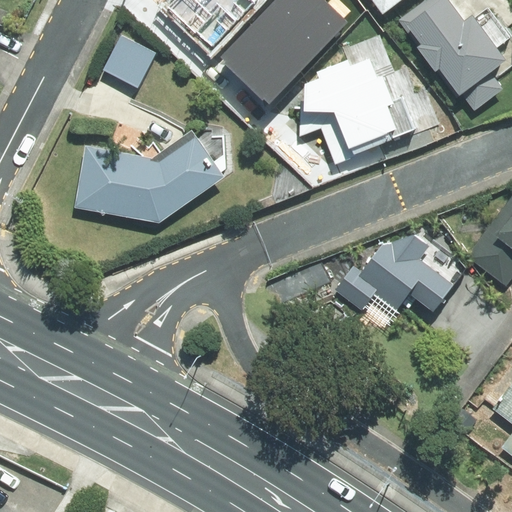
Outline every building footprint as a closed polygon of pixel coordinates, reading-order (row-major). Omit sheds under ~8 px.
[(255,0),(213,49),(261,91),(327,16),(320,10),(319,0),(255,0)] [(368,0),(381,17),(404,0),(368,0)] [(484,8),(462,25),(443,0),(441,0),(406,27),(457,94),(463,89),(477,108),(504,87),(493,73),(506,63),(495,50),(508,40),(484,8)] [(156,54),(119,36),(103,70),(140,88),(156,54)] [(301,91),(299,138),(326,128),(337,159),(417,130),(403,93),(389,98),(383,82),(377,84),(369,62),(351,68),(349,61),(311,75),(315,86),(301,91)] [(145,164),(84,150),(76,210),(164,224),(225,178),(189,130),(145,164)] [(511,197),(465,259),(505,290),(511,281),(511,197)] [(430,250),(414,237),(368,244),(334,286),(365,311),(375,298),(397,316),(410,299),(432,316),(455,287),(421,260),(430,250)] [(511,349),(507,345),(462,402),(511,441),(511,349)]
